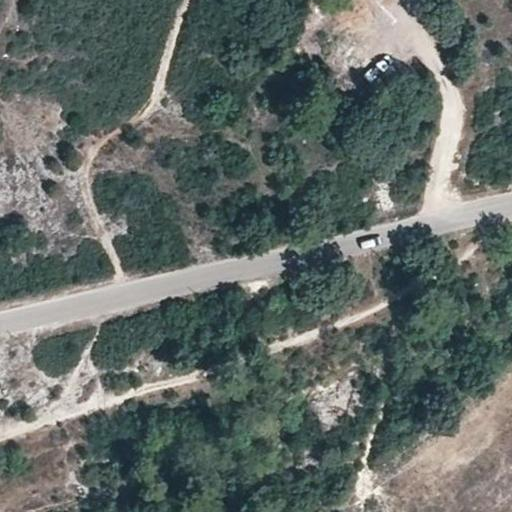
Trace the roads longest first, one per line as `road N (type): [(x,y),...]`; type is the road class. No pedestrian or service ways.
road 1 (track): [(0,439),(444,275),(499,210)]
road 2 (tertiary): [(511,207),(0,322)]
road 3 (track): [(358,511),(403,293)]
